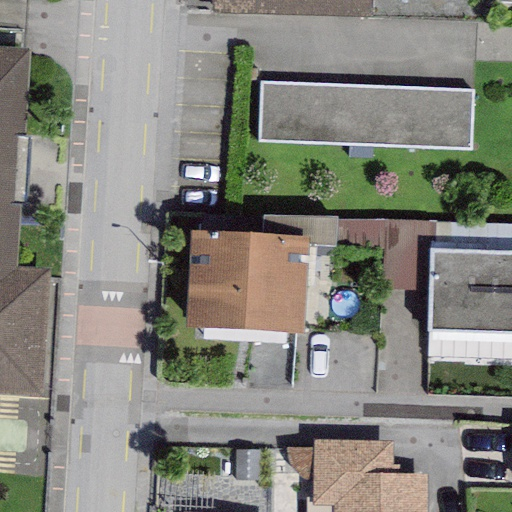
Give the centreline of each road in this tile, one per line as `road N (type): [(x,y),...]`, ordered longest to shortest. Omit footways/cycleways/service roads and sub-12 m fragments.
road 1 (residential): [(98,511),(128,0)]
road 2 (unknown): [(127,28),(511,33)]
